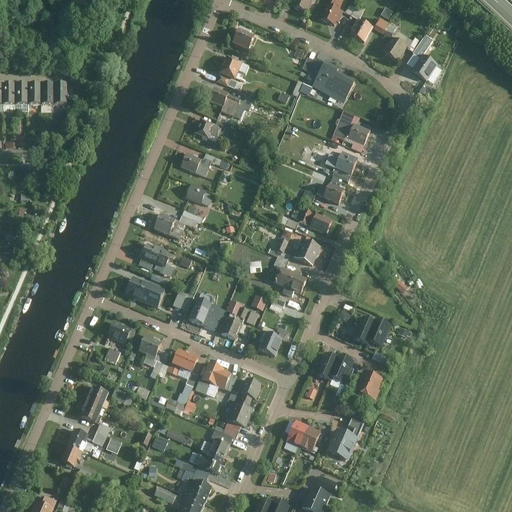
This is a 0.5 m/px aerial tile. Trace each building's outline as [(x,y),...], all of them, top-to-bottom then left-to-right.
[(295,0),(292,8),(307,15),(313,0),(295,0)] [(338,0),(330,0),(321,21),(335,27),(337,23),(339,24),(344,13),(335,9),(338,0)] [(351,17),(355,8),(350,6),(346,15),(351,17)] [(357,7),(352,17),(359,21),(364,11),(357,7)] [(389,20),(393,11),(385,7),(380,16),(389,20)] [(373,29),(383,34),(389,22),(379,17),(373,29)] [(374,29),(359,22),(351,37),(365,45),(374,29)] [(255,38),(239,32),(233,47),(249,54),(255,38)] [(392,40),(383,54),(398,64),(408,50),(392,40)] [(422,44),(416,40),(408,51),(415,55),(422,44)] [(422,44),(415,55),(420,58),(427,48),(422,44)] [(294,57),(303,59),(304,51),(296,49),(294,57)] [(243,65),(227,58),(219,76),(220,77),(230,81),(236,83),(243,65)] [(308,72),(313,61),(307,58),(302,70),(308,72)] [(423,81),(432,68),(419,59),(410,72),(423,81)] [(344,74),(326,64),(324,68),(318,78),(312,88),(330,98),(332,95),(347,103),(357,85),(342,77),(344,74)] [(318,78),(324,68),(319,65),(313,75),(318,78)] [(230,81),(220,77),(217,84),(227,88),(230,81)] [(298,84),(296,93),(310,96),(312,86),(298,84)] [(18,108),(18,87),(5,87),(5,109),(18,108)] [(31,108),(31,88),(18,87),(18,108),(31,108)] [(45,107),(45,88),(31,88),(31,108),(45,107)] [(57,107),(57,88),(45,88),(45,107),(57,107)] [(69,88),(57,88),(57,107),(70,107),(69,88)] [(240,99),(214,89),(209,104),(234,113),(240,99)] [(281,93),(278,101),(287,104),(290,96),(281,93)] [(215,127),(201,121),(194,135),(209,142),(211,138),(218,141),(219,138),(223,130),(215,127)] [(217,123),(215,127),(223,130),(219,138),(226,142),(231,129),(217,123)] [(355,126),(348,141),(354,143),(365,148),(371,133),(355,126)] [(365,148),(354,143),(352,150),(362,154),(365,148)] [(187,155),(180,170),(205,180),(210,169),(200,165),(202,162),(187,155)] [(222,162),(207,156),(205,161),(219,167),(222,162)] [(358,164),(342,157),(336,172),(352,179),(358,164)] [(352,179),(336,172),(333,178),(349,185),(352,179)] [(207,193),(191,187),(186,200),(201,207),(202,206),(209,209),(214,199),(206,196),(207,193)] [(345,194),(330,187),(324,201),(340,208),(345,194)] [(316,197),(305,192),(302,199),(313,204),(316,197)] [(182,218),(197,225),(200,219),(184,213),(182,218)] [(333,223),(317,216),(311,231),(327,237),(333,223)] [(161,217),(154,232),(179,242),(182,234),(177,232),(178,229),(174,228),(176,223),(161,217)] [(197,225),(182,218),(180,224),(195,231),(197,225)] [(299,226),(289,221),(286,228),(296,232),(299,226)] [(289,243),(294,233),(286,229),(281,239),(289,243)] [(277,257),(275,265),(287,268),(291,256),(286,255),(289,243),(282,241),(280,251),(273,249),(271,255),(277,257)] [(312,269),(321,250),(305,243),(302,249),(300,248),(294,261),(312,269)] [(163,254),(147,247),(141,261),(157,268),(163,254)] [(180,265),(198,273),(201,266),(183,258),(180,265)] [(152,267),(141,262),(139,267),(150,272),(152,267)] [(250,263),(251,274),(263,273),(262,262),(250,263)] [(293,276),(281,271),(275,287),(285,291),(283,295),(293,300),(295,295),(301,298),(308,283),(302,280),(303,277),(294,273),(293,276)] [(148,287),(133,281),(125,299),(158,312),(167,292),(149,284),(148,287)] [(180,291),(174,306),(187,312),(193,297),(180,291)] [(251,307),(263,312),(268,301),(256,296),(251,307)] [(209,315),(213,308),(197,301),(188,324),(203,330),(209,315)] [(237,317),(242,306),(231,301),(226,312),(237,317)] [(236,343),(249,312),(242,309),(237,319),(231,317),(222,338),(236,343)] [(348,322),(350,314),(342,311),(339,320),(348,322)] [(218,319),(209,315),(203,330),(212,333),(218,319)] [(367,348),(368,345),(376,326),(363,321),(353,343),(367,348)] [(382,350),(391,328),(377,322),(376,326),(368,345),(382,350)] [(132,333),(115,326),(108,341),(115,344),(112,352),(120,356),(124,348),(125,348),(132,333)] [(258,353),(275,360),(282,344),(285,345),(290,335),(278,330),(274,340),(262,335),(259,342),(263,343),(258,353)] [(162,346),(146,340),(139,356),(147,359),(146,361),(154,364),(162,346)] [(120,357),(109,352),(105,362),(116,367),(120,357)] [(191,378),(198,361),(178,353),(169,376),(177,379),(179,373),(191,378)] [(375,353),(372,360),(386,366),(389,359),(375,353)] [(331,381),(339,362),(327,357),(318,379),(330,384),(331,381)] [(343,386),(352,364),(340,359),(339,362),(331,381),(343,386)] [(158,378),(163,367),(157,365),(152,375),(158,378)] [(218,389),(225,372),(209,366),(202,383),(218,389)] [(227,386),(231,376),(226,373),(222,384),(227,386)] [(385,381),(365,373),(360,385),(359,384),(354,394),(376,404),(380,394),(379,393),(385,381)] [(243,399),(240,406),(249,411),(252,403),(256,404),(262,389),(247,382),(240,398),(243,399)] [(139,388),(137,397),(149,399),(150,390),(139,388)] [(186,408),(193,391),(186,388),(179,405),(186,408)] [(94,389),(87,405),(103,412),(110,396),(94,389)] [(307,398),(315,400),(318,391),(310,389),(307,398)] [(128,397),(115,392),(111,401),(124,407),(128,397)] [(253,412),(249,411),(240,406),(236,404),(227,424),(246,431),(253,412)] [(103,412),(87,405),(80,420),(96,428),(103,412)] [(351,435),(358,438),(364,423),(351,418),(348,426),(354,429),(351,435)] [(286,441),(299,447),(308,426),(295,420),(286,441)] [(110,431),(100,426),(96,435),(107,439),(110,431)] [(308,426),(299,447),(312,453),(322,432),(308,426)] [(227,428),(223,436),(235,441),(239,433),(227,428)] [(339,429),(329,453),(347,461),(358,438),(351,435),(339,429)] [(167,438),(188,444),(190,436),(169,430),(167,438)] [(75,432),(68,448),(80,454),(88,438),(75,432)] [(149,447),(153,436),(148,433),(143,444),(149,447)] [(211,442),(215,443),(231,450),(234,442),(215,434),(211,442)] [(103,447),(107,439),(96,435),(93,443),(103,447)] [(157,437),(153,448),(164,452),(168,441),(157,437)] [(106,451),(118,455),(123,443),(111,439),(106,451)] [(231,450),(215,443),(209,458),(225,464),(231,450)] [(80,454),(68,448),(61,464),(73,469),(80,454)] [(218,479),(225,464),(209,458),(207,462),(198,458),(194,469),(218,479)] [(340,485),(321,477),(317,486),(335,494),(340,485)] [(68,489),(71,480),(63,478),(60,487),(68,489)] [(212,489),(195,483),(190,494),(181,490),(178,496),(204,507),(212,489)] [(154,495),(171,505),(176,497),(158,487),(154,495)] [(302,509),(308,511),(323,511),(330,497),(312,489),(302,509)] [(202,511),(204,507),(178,496),(175,503),(185,507),(183,511),(202,511)] [(61,511),(67,500),(62,498),(55,511),(61,511)] [(270,511),(274,504),(262,498),(254,511),(270,511)] [(270,511),(284,511),(287,506),(275,501),(274,504),(270,511)]
